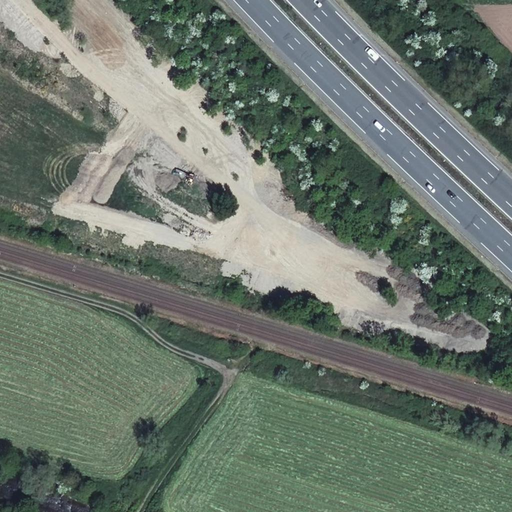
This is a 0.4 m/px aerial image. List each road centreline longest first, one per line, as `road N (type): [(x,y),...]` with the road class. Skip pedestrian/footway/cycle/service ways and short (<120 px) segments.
road 1 (track): [(0,274),(125,312),(226,376),(142,511)]
road 2 (motorway): [(252,0),(511,252)]
road 3 (motorway): [(511,200),(304,0)]
